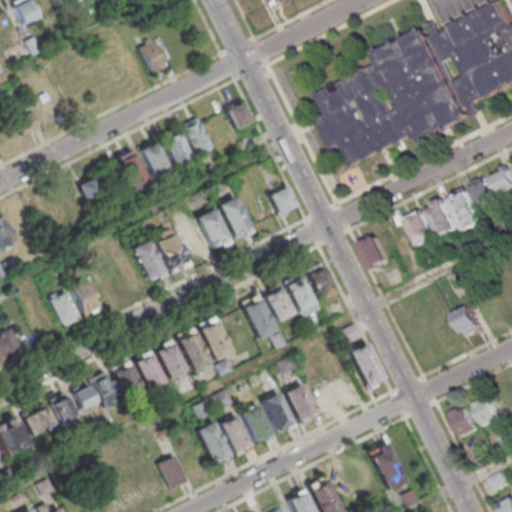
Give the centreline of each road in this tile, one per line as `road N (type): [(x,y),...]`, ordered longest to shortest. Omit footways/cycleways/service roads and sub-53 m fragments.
road 1 (residential): [(511,132),(0,389)]
road 2 (tertiary): [(215,0),(471,511)]
road 3 (residential): [(361,0),(0,182)]
road 4 (residential): [(188,511),(414,398)]
